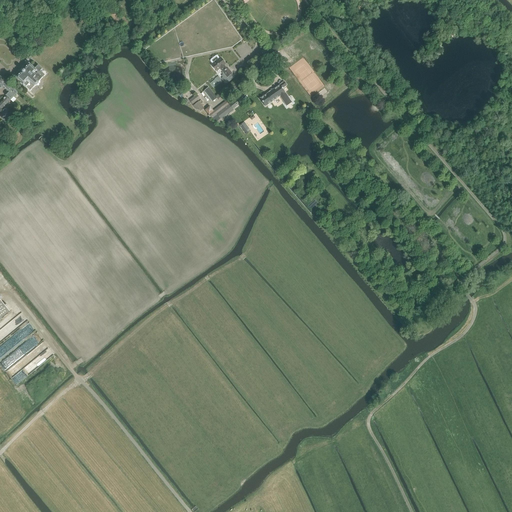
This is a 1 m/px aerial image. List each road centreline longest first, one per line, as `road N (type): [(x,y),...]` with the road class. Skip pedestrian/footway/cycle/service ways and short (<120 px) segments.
road 1 (track): [(0,453),(80,376),(189,511)]
road 2 (track): [(411,511),(368,419),(465,331),(473,302)]
